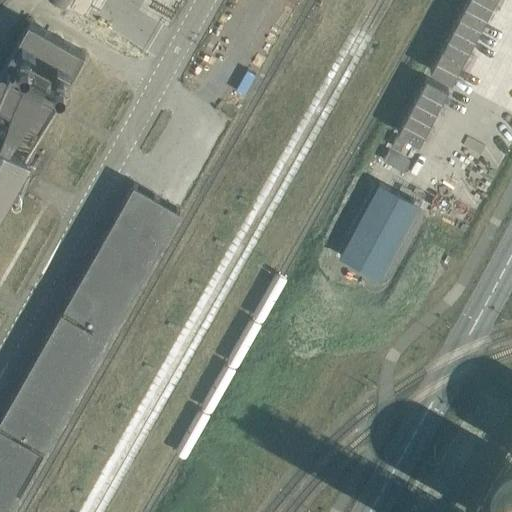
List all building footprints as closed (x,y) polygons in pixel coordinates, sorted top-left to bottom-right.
[(48,0),(65,9),(70,0),(48,0)] [(494,0),(466,0),(430,70),(451,81),(494,0)] [(0,111),(37,133),(54,103),(83,52),(29,21),(0,72),(0,111)] [(426,77),(396,131),(418,143),(447,88),(426,77)] [(133,183),(103,237),(93,255),(0,417),(0,511),(6,511),(146,267),(179,209),(133,183)] [(511,511),(511,471),(489,479),(499,511),(511,511)]
